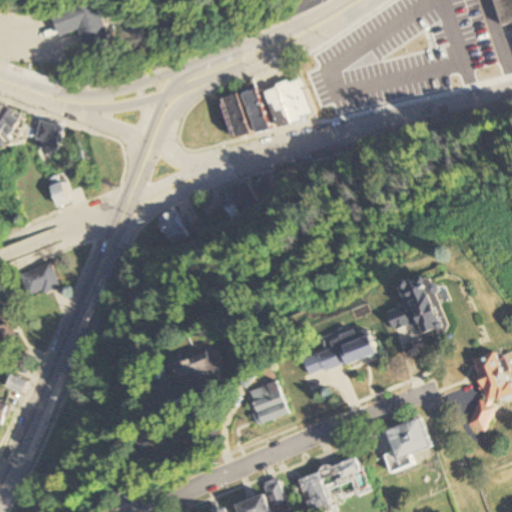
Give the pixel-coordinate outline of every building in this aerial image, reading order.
[(511,0),(492,0),(501,27),(511,24),(511,0)] [(281,82),(294,121),(312,114),(298,76),(281,82)] [(262,91),(276,130),(293,123),(279,85),(262,91)] [(240,94),(254,133),(263,130),(272,127),(258,88),(240,94)] [(220,99),(234,137),(252,131),(238,93),(220,99)] [(20,276),(51,262),(62,287),(46,294),(44,290),(28,296),(20,276)] [(388,314),(405,307),(396,285),(411,278),(413,282),(424,278),(425,281),(430,279),(433,286),(441,289),(445,287),(451,301),(440,305),(449,327),(446,335),(426,343),(418,322),(395,331),(388,314)] [(258,328),(262,339),(279,333),(275,322),(258,328)] [(304,362),(330,352),(326,343),(353,333),(354,336),(369,330),(380,358),(349,370),(347,366),(325,374),(323,370),(309,375),(304,362)] [(168,363),(186,404),(220,389),(203,349),(168,363)] [(497,354),(476,363),(478,368),(468,372),(465,377),(467,382),(471,383),(477,382),(478,378),(487,400),(480,402),(470,427),(485,433),(493,411),(491,410),(495,400),(498,399),(500,403),(511,397),(511,385),(508,375),(511,373),(506,358),(499,361),(497,354)] [(243,368),(256,377),(247,390),(234,380),(243,368)] [(279,385),(253,395),(259,411),(250,415),(255,429),(291,416),(279,385)] [(422,420),(434,449),(411,458),(415,466),(393,475),(386,457),(395,453),(388,434),(422,420)] [(355,459),(299,484),(310,511),(323,511),(334,507),(327,492),(351,481),(357,493),(368,488),(355,459)]
